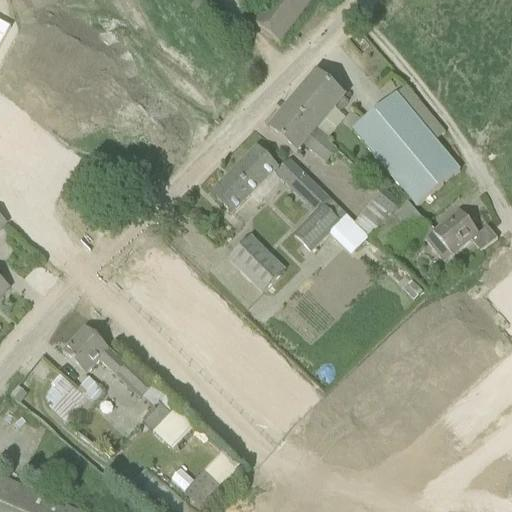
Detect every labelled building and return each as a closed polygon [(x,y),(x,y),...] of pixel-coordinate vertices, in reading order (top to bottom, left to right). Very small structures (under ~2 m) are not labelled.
[(313,0),(258,0),(268,7),(253,27),(279,46),(313,0)] [(347,104),(331,90),(315,77),(287,111),(314,134),(315,134),(337,152),(338,151),(318,133),(335,114),(337,116),(347,104)] [(390,102),(351,134),(415,210),(444,187),(459,174),(434,144),(395,98),(390,102)] [(315,134),(314,134),(287,111),(269,133),(298,157),(304,150),(324,167),(337,152),(315,134)] [(278,173),(270,165),(256,151),(211,197),(232,218),(278,173)] [(290,164),(275,178),(280,183),(313,216),(291,238),(310,257),(329,238),(348,220),(332,204),(331,204),(330,205),(299,173),(290,164)] [(400,208),(383,194),(382,192),(372,204),(391,218),(400,208)] [(443,266),(478,237),(459,214),(433,236),(426,228),(408,243),(416,253),(425,245),(443,266)] [(262,299),(286,273),(250,238),(226,263),(262,299)] [(511,278),(491,297),(511,319),(511,278)] [(110,355),(99,346),(85,332),(62,356),(86,380),(99,366),(124,390),(128,387),(142,400),(153,389),(126,364),(124,367),(111,354),(110,355)] [(50,413),(97,413),(97,383),(50,383),(50,413)] [(175,409),(168,416),(159,407),(142,426),(152,435),(169,417),(190,437),(197,429),(175,409)] [(167,511),(179,499),(147,470),(136,482),(167,511)] [(72,511),(17,487),(0,479),(0,511),(72,511)] [(212,504),(227,489),(218,480),(205,497),(212,504)]
